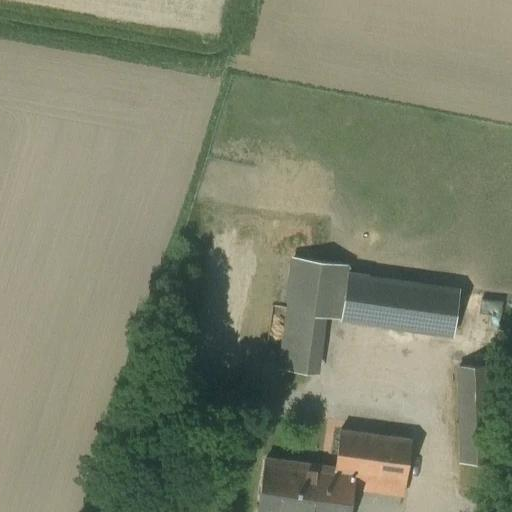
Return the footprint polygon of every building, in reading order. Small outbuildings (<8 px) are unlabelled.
[(317,157),(307,153),(297,153),(292,155),(282,161),(276,169),(274,179),(274,185),(278,197),(288,206),(298,209),(308,209),(313,208),(322,202),(329,191),(330,177),(325,165),(317,157)] [(253,253),(210,247),(196,358),(239,363),(253,253)] [(464,285),(292,258),(275,366),(320,373),(329,317),(456,336),(464,285)] [(503,361),(459,363),(461,460),(506,459),(503,361)] [(341,428),(335,469),(357,472),(354,488),(403,495),(411,438),(341,428)] [(350,511),(354,488),(357,472),(335,469),(265,459),(257,511),(350,511)]
